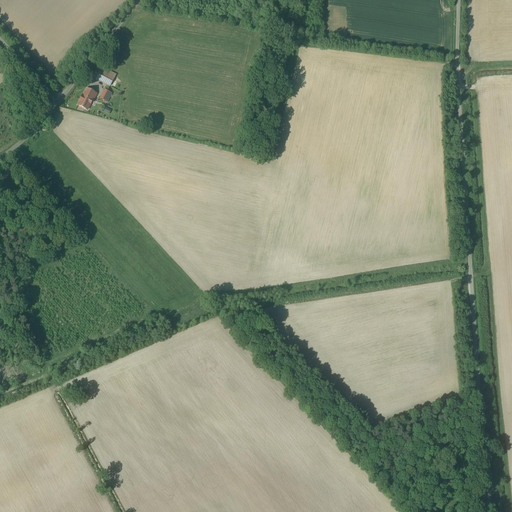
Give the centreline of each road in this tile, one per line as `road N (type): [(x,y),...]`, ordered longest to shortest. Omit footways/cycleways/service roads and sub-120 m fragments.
road 1 (unclassified): [(460,0),(493,511)]
road 2 (residential): [(59,101),(139,0)]
